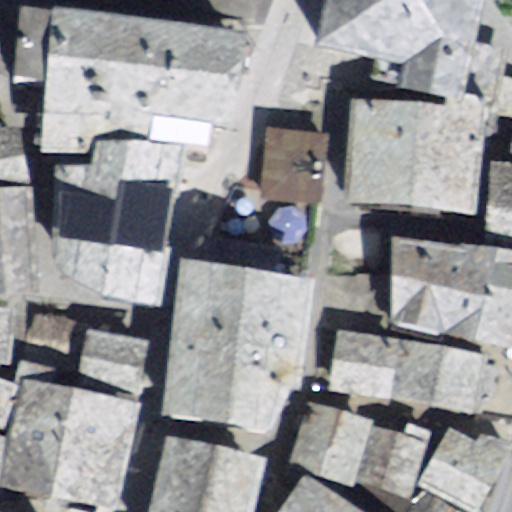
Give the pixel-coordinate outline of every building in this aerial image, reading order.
[(494,0),(334,0),(325,35),(410,59),(403,84),(466,101),(494,0)] [(247,48),(30,17),(39,145),(103,145),(185,144),(218,144),(247,48)] [(471,106),(357,98),(350,200),(464,208),(471,106)] [(333,129),(261,120),(250,197),(323,207),(333,129)] [(19,127),(0,127),(0,179),(23,178),(19,127)] [(161,297),(185,144),(103,145),(99,165),(65,165),(61,246),(82,286),(161,297)] [(511,170),(498,170),(496,236),(511,236),(511,170)] [(30,188),(0,188),(0,298),(34,297),(30,188)] [(511,257),(384,233),(367,321),(511,348),(511,257)] [(277,434),(310,283),(193,258),(160,409),(277,434)] [(11,306),(0,305),(0,358),(7,359),(11,306)] [(92,328),(81,382),(141,394),(152,341),(92,328)] [(479,350),(399,344),(394,402),(474,409),(479,350)] [(13,384),(0,380),(0,423),(2,424),(13,384)] [(128,406),(28,384),(5,484),(105,506),(128,406)] [(350,411),(317,404),(305,458),(361,471),(374,417),(350,411)] [(423,435),(386,427),(378,464),(396,468),(416,472),(423,435)] [(503,459),(444,429),(417,482),(477,511),(503,459)] [(173,433),(139,511),(279,511),(292,482),(173,433)] [(360,511),(306,477),(292,482),(279,511),(360,511)]
